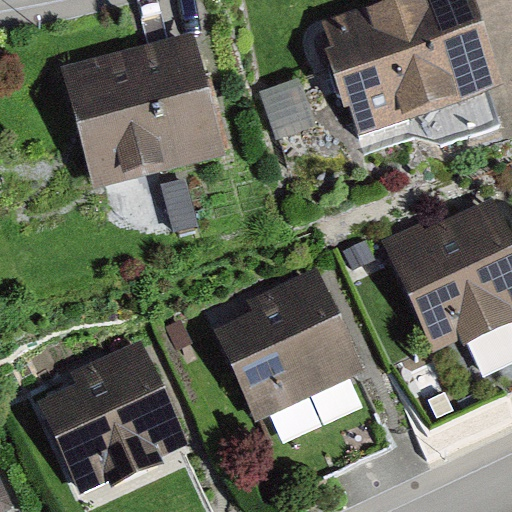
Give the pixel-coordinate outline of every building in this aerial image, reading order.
[(369,146),(511,94),(511,74),(485,0),(404,0),(326,28),(369,146)] [(112,192),(243,155),(207,26),(76,62),(112,192)] [(317,77),(268,90),(284,150),(333,137),(317,77)] [(511,180),(385,232),(442,369),(511,340),(511,180)] [(216,342),(257,430),(366,380),(318,277),(247,309),(254,324),(216,342)] [(37,387),(101,511),(112,511),(217,458),(151,329),(37,387)] [(0,511),(19,511),(37,504),(0,436),(0,511)]
